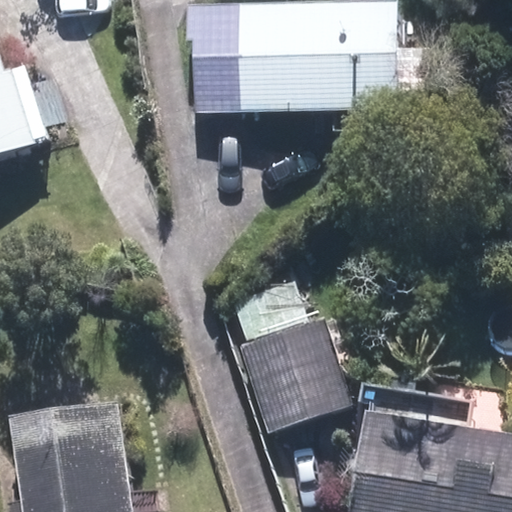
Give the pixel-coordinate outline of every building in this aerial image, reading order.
[(12,0),(0,0),(0,169),(40,157),(35,142),(53,137),(12,0)] [(223,2),(222,108),(423,109),(423,4),(223,2)] [(327,322),(242,348),(270,439),(355,413),(327,322)] [(141,511),(142,402),(51,402),(51,511),(141,511)] [(511,511),(511,430),(393,414),(379,511),(511,511)]
